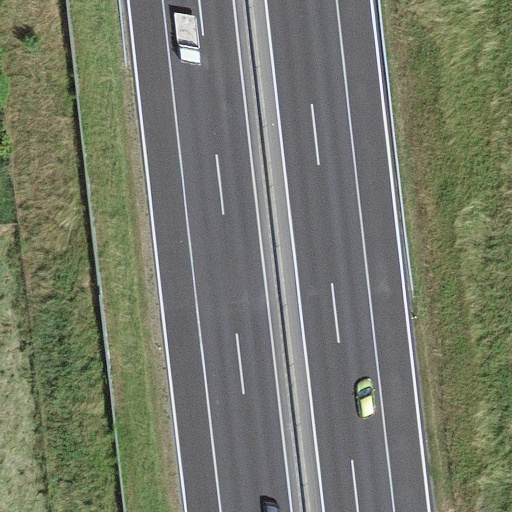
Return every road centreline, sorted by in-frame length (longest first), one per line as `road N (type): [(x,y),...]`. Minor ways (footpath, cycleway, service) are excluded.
road 1 (motorway): [(359,511),(300,0)]
road 2 (motorway): [(199,0),(257,511)]
